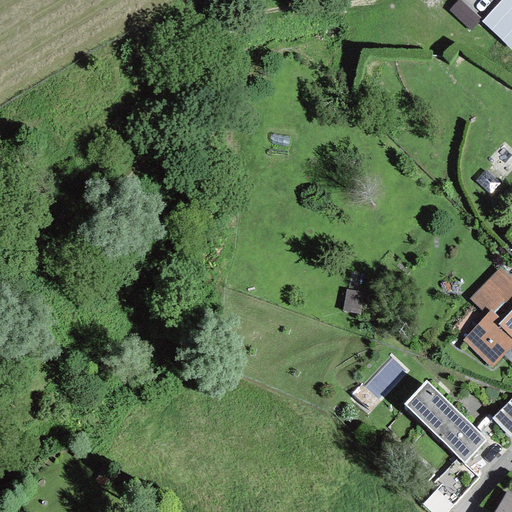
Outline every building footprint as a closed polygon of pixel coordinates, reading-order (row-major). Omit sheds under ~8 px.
[(511,0),(503,0),(482,24),(511,49),(511,0)] [(511,344),(511,284),(499,271),(471,299),(487,315),(462,340),(490,367),(511,344)] [(404,405),(463,463),(485,440),(426,381),(404,405)] [(511,397),(492,419),(509,437),(511,433),(511,397)] [(439,511),(442,511),(459,494),(443,480),(426,500),(439,511)] [(492,511),(511,511),(511,492),(507,489),(492,511)]
